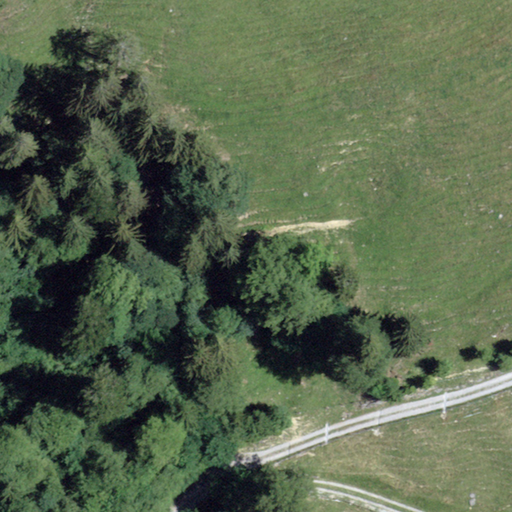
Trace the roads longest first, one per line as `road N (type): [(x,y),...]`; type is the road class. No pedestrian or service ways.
road 1 (track): [(170,511),(259,438),(511,371)]
road 2 (track): [(259,438),(283,472),(407,511)]
